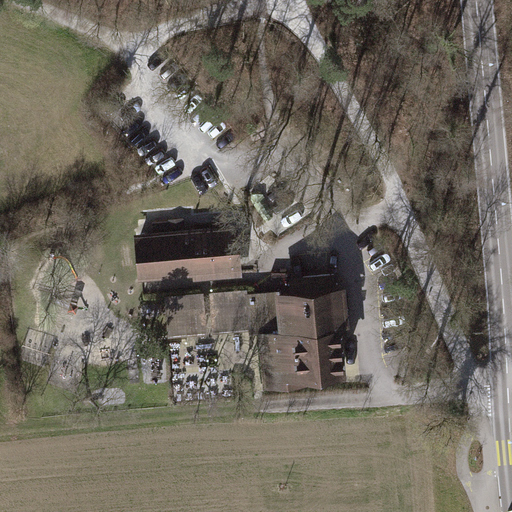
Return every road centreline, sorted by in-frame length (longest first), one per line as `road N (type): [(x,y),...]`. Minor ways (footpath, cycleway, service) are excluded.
road 1 (track): [(301,12),(482,389)]
road 2 (secondary): [(511,405),(477,0)]
road 3 (track): [(13,0),(140,52),(265,0)]
